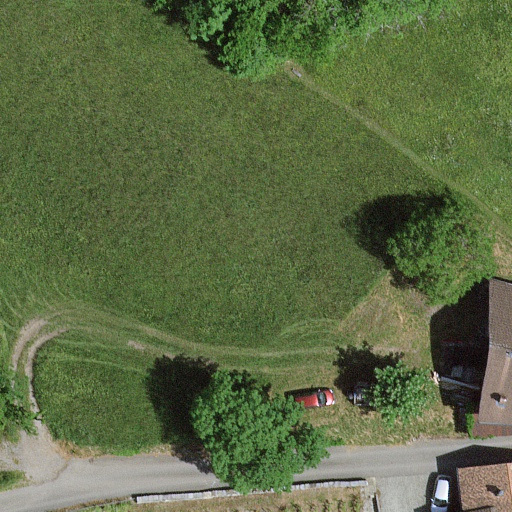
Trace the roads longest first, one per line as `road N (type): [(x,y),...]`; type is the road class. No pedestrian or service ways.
road 1 (track): [(440,360),(229,359),(92,320),(65,320),(43,328),(23,364),(50,494)]
road 2 (unclassified): [(511,449),(148,476),(0,505)]
